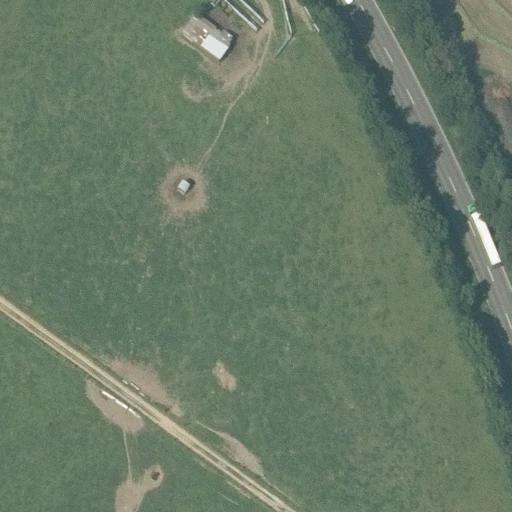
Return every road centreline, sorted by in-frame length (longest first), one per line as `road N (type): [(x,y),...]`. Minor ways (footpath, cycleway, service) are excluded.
road 1 (secondary): [(356,0),(452,179),(511,322)]
road 2 (track): [(0,304),(279,511)]
